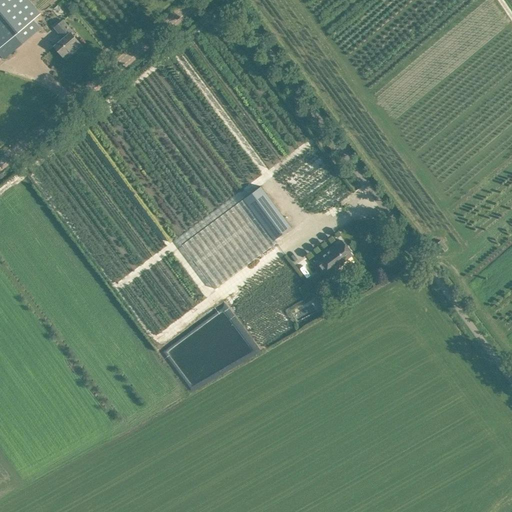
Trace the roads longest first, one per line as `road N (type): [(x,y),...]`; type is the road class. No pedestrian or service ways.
road 1 (unclassified): [(511,380),(230,0)]
road 2 (unclassified): [(0,164),(199,0)]
